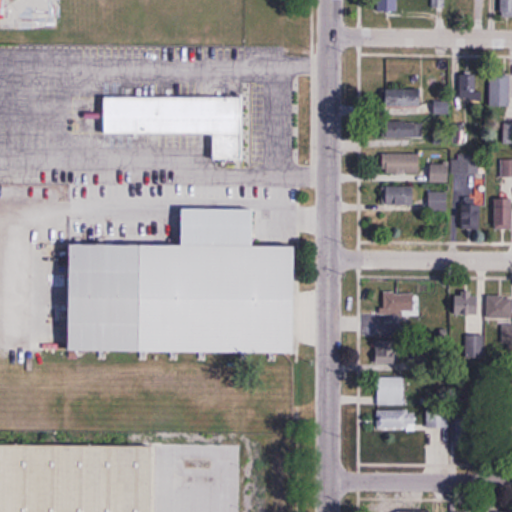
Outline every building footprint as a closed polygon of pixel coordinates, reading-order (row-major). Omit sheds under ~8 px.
[(398,0),(377,0),(378,13),(399,13),(398,0)] [(511,0),(501,0),(501,14),(511,13),(511,0)] [(476,91),(476,74),(460,74),(460,100),(482,100),(482,91),(476,91)] [(490,76),(490,106),(510,106),(510,76),(490,76)] [(388,107),(421,107),(421,89),(388,89),(388,107)] [(91,93),(230,93),(230,99),(229,155),(204,154),(197,132),(191,132),(91,130),(91,93)] [(387,139),(424,139),(424,123),(387,123),(387,139)] [(420,174),(420,154),(383,154),(383,174),(420,174)] [(460,174),(479,174),(479,154),(460,154),(460,174)] [(511,178),(511,159),(501,159),(501,178),(511,178)] [(449,183),(449,164),(432,164),(432,183),(449,183)] [(386,187),(386,205),(415,205),(415,187),(386,187)] [(430,211),(447,211),(447,192),(430,192),(430,211)] [(481,230),(481,199),(463,199),(463,230),(481,230)] [(511,199),(495,199),(495,230),(511,230),(511,199)] [(59,246),(169,246),(169,207),(239,207),(240,244),(282,246),(280,352),(60,346),(59,246)] [(405,315),(405,294),(384,294),(384,314),(405,315)] [(455,296),(455,316),(480,316),(480,296),(455,296)] [(511,297),(488,297),(488,318),(511,318),(511,297)] [(511,327),(503,327),(503,344),(511,344),(511,327)] [(466,358),(483,358),(483,337),(466,337),(466,358)] [(376,364),(396,364),(396,340),(376,340),(376,364)] [(405,377),(378,377),(378,405),(405,405),(405,377)] [(378,411),(378,430),(416,430),(416,411),(378,411)] [(456,416),(456,447),(475,447),(475,416),(456,416)] [(0,511),(0,431),(143,435),(141,511),(0,511)]
